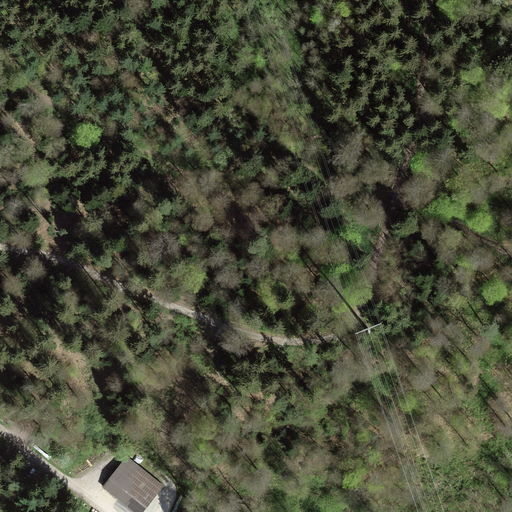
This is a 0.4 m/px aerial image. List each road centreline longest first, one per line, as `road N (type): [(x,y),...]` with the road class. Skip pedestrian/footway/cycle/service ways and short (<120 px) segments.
road 1 (track): [(0,246),(91,270),(176,310),(286,343),(324,339),(351,323),(373,270),(413,136),(430,0)]
road 2 (track): [(108,511),(0,423)]
